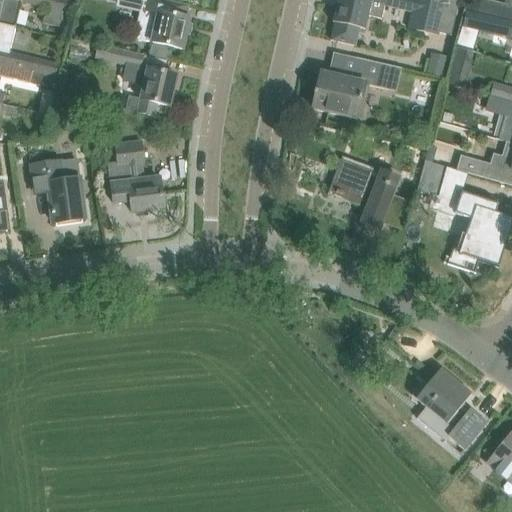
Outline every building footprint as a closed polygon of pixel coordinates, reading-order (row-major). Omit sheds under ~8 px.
[(0,0),(0,24),(15,28),(21,3),(34,6),(45,9),(42,24),(65,29),(71,1),(68,0),(0,0)] [(121,0),(121,6),(145,11),(138,41),(183,51),(190,20),(178,17),(181,5),(157,0),(121,0)] [(458,9),(416,0),(373,0),(373,3),(359,0),(337,0),(332,23),(335,24),(331,41),(355,47),(359,30),(365,31),(368,17),(381,20),(384,7),(412,13),(408,29),(438,36),(439,34),(451,37),(458,9)] [(440,0),(440,4),(458,9),(459,0),(440,0)] [(511,0),(509,0),(508,5),(484,0),(480,0),(477,13),(511,21),(511,0)] [(511,23),(466,13),(463,29),(510,40),(511,31),(511,23)] [(0,24),(0,50),(9,53),(15,28),(0,24)] [(98,45),(94,59),(112,63),(126,66),(140,69),(143,56),(115,50),(115,49),(98,45)] [(0,50),(0,64),(32,72),(35,59),(0,50)] [(431,55),(426,74),(442,78),(447,59),(431,55)] [(357,60),(354,69),(353,75),(348,74),(341,78),(341,80),(321,75),(316,93),(314,93),(313,97),(315,98),(313,110),(356,120),(364,87),(396,94),(401,70),(357,60)] [(43,74),(32,72),(0,64),(0,76),(40,86),(43,74)] [(126,66),(122,84),(143,89),(141,100),(140,102),(137,114),(154,118),(157,105),(170,108),(177,77),(164,74),(148,70),(148,71),(140,69),(126,66)] [(451,70),(447,84),(462,88),(466,74),(451,70)] [(487,83),(484,96),(491,98),(511,103),(511,90),(494,85),(487,83)] [(511,103),(491,98),(487,111),(505,116),(503,126),(507,127),(502,142),(506,143),(511,144),(511,103)] [(18,108),(2,105),(0,104),(0,115),(15,119),(18,108)] [(444,114),(441,123),(450,125),(453,117),(444,114)] [(468,139),(463,150),(486,159),(490,148),(468,139)] [(144,166),(141,143),(115,146),(118,165),(109,166),(114,205),(130,203),(132,214),(163,210),(160,180),(144,182),(142,166),(144,166)] [(474,162),(471,175),(495,182),(511,186),(511,144),(506,143),(502,158),(493,156),(490,167),(474,162)] [(429,149),(425,163),(432,165),(436,150),(429,149)] [(342,158),(327,196),(328,196),(330,191),(369,206),(362,225),(379,231),(381,224),(392,196),(398,180),(342,158)] [(76,162),(60,165),(31,168),(35,195),(48,193),(53,225),(84,221),(76,162)] [(425,163),(419,186),(440,192),(447,169),(432,165),(425,163)] [(474,193),(476,177),(464,176),(462,192),(474,193)] [(448,264),(448,265),(475,274),(479,262),(498,268),(506,243),(511,224),(511,220),(495,215),(498,206),(461,195),(454,216),(472,222),(469,231),(466,239),(457,236),(448,264)] [(395,329),(384,342),(388,345),(399,332),(395,329)] [(422,384),(411,397),(425,409),(417,420),(445,443),(449,438),(464,451),(487,424),(470,410),(468,413),(462,407),(471,396),(440,370),(427,386),(423,383),(422,384)] [(511,434),(491,461),(511,478),(511,434)]
